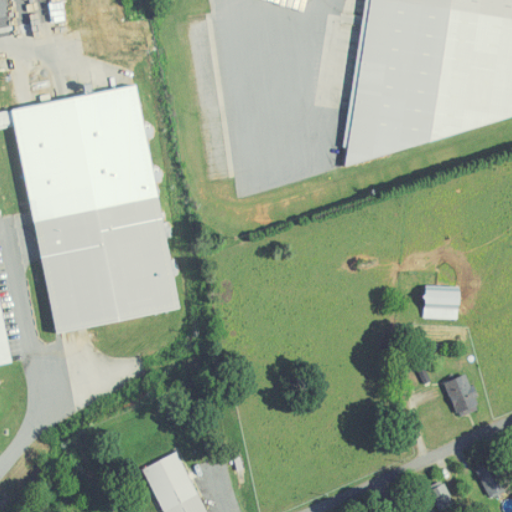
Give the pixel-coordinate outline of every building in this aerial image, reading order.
[(511,0),(373,0),(365,2),(347,138),(349,145),(347,161),(511,122),(511,0)] [(54,332),(178,311),(141,88),(0,111),(0,126),(19,123),(54,332)] [(425,318),(459,319),(460,287),(426,286),(425,318)] [(0,367),(10,365),(0,301),(0,367)] [(459,418),(482,410),(469,374),(446,382),(459,418)] [(207,511),(179,452),(144,469),(164,511),(207,511)] [(477,471),(490,497),(506,489),(493,463),(477,471)] [(454,504),(446,484),(430,490),(439,510),(454,504)]
